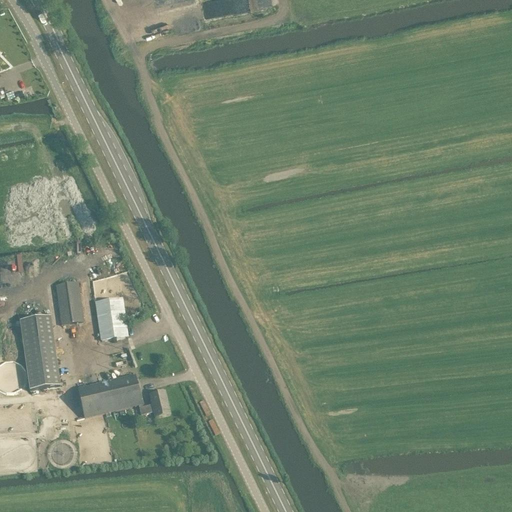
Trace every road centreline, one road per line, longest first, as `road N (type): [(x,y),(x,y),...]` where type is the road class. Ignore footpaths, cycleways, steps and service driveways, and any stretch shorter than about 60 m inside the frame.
road 1 (primary): [(286,511),(35,0)]
road 2 (unclassified): [(259,511),(13,0)]
